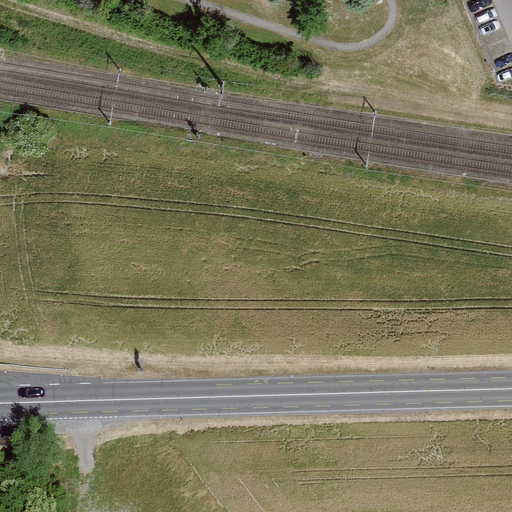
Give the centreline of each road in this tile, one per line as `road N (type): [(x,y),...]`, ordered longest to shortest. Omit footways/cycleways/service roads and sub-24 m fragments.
road 1 (primary): [(0,401),(511,389)]
road 2 (track): [(322,86),(123,41),(0,0)]
